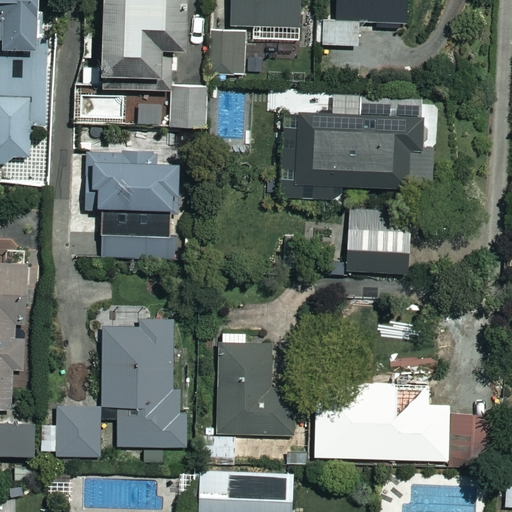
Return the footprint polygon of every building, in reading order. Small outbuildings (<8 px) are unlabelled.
[(0,0),(0,164),(12,165),(12,159),(33,159),(33,125),(49,125),(49,43),(43,43),(43,7),(39,7),(38,0),(0,0)] [(185,0),(103,0),(101,90),(160,92),(161,51),(184,52),(185,0)] [(228,0),(228,27),(253,27),(253,41),(294,41),(295,27),(300,27),(300,0),(228,0)] [(335,0),(335,21),(319,21),(318,46),(362,46),(362,24),(409,25),(408,0),(335,0)] [(248,81),(248,31),(208,31),(208,81),(248,81)] [(207,85),(170,85),(171,129),(207,128),(207,85)] [(433,150),(435,150),(434,105),(425,105),(425,97),(360,99),(360,117),(279,119),(280,203),(336,202),(336,191),(433,189),(433,150)] [(170,214),(180,214),(180,156),(78,156),(79,210),(102,210),(102,259),(187,258),(187,237),(170,237),(170,214)] [(413,209),(348,208),(347,272),(412,273),(413,209)] [(26,369),(27,257),(0,256),(0,408),(12,409),(13,369),(26,369)] [(176,316),(141,316),(140,329),(104,328),(103,406),(118,406),(118,446),(185,447),(185,414),(179,414),(179,389),(175,389),(176,316)] [(247,333),(221,334),(222,345),(218,345),(219,437),(293,436),(293,390),(271,390),(270,344),(248,345),(247,333)] [(433,383),(329,384),(331,461),(434,460),(433,383)] [(99,404),(57,405),(59,457),(100,455),(99,404)] [(0,415),(0,455),(36,456),(36,416),(0,415)] [(488,416),(450,416),(451,462),(488,461),(488,416)] [(292,511),(294,472),(201,469),(199,511),(292,511)] [(72,504),(72,481),(48,481),(48,504),(72,504)]
